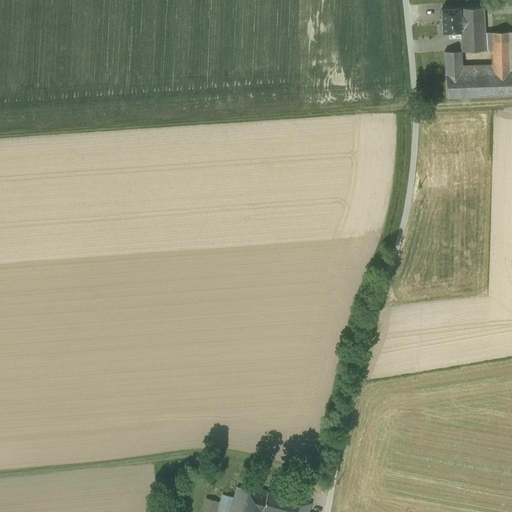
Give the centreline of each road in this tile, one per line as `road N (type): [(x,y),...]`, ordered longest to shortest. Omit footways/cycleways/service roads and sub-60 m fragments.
road 1 (unclassified): [(327,511),(414,182),(404,0)]
road 2 (track): [(0,141),(413,119)]
